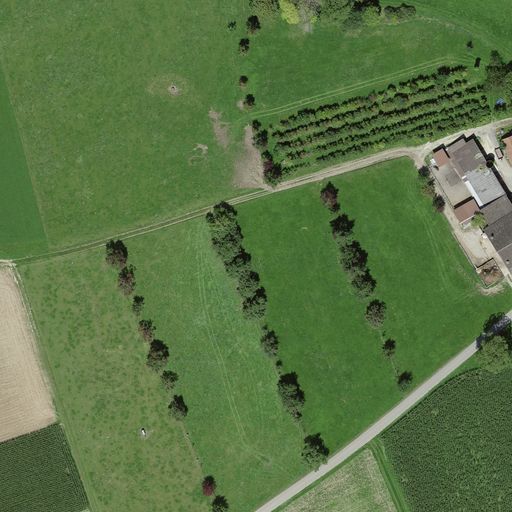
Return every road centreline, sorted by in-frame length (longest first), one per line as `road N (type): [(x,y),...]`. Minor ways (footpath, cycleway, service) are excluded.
road 1 (track): [(483,130),(61,259),(0,266)]
road 2 (unclassified): [(263,511),(511,316)]
road 3 (track): [(15,265),(97,511)]
